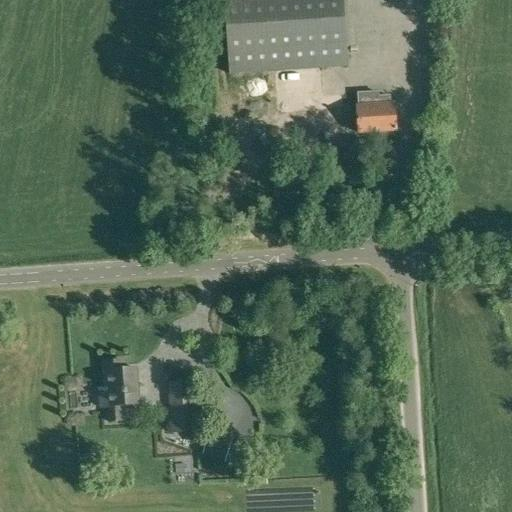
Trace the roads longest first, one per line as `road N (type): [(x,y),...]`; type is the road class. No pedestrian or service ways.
road 1 (tertiary): [(0,277),(402,256)]
road 2 (unclassified): [(419,511),(402,256)]
